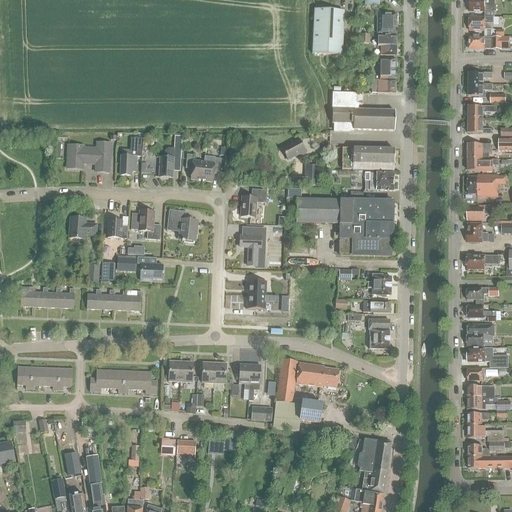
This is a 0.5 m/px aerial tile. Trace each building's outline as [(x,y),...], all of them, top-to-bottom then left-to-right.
[(496,12),(496,5),(494,5),(494,0),(469,0),(470,1),(468,2),(468,5),(469,7),(469,12),(484,12),(484,18),(493,18),(494,18),(494,12),(496,12)] [(342,56),(344,12),(314,11),(312,54),(342,56)] [(377,35),(396,35),(396,15),(377,15),(377,35)] [(484,32),(484,38),(495,38),(495,37),(495,31),(493,30),(493,18),(484,18),(484,19),(469,18),(469,20),(468,21),(468,24),(469,26),(469,32),(484,32)] [(369,35),(355,35),(355,43),(360,43),(360,44),(369,44),(369,35)] [(396,56),(396,36),(375,36),(375,38),(378,38),(378,47),(380,47),(380,56),(396,56)] [(468,42),(468,47),(469,47),(469,49),(484,50),(484,49),(492,50),(501,50),(501,49),(509,49),(509,38),(501,38),(495,38),(484,38),(469,38),(469,42),(468,42)] [(396,80),(396,60),(380,60),(380,80),(396,80)] [(483,85),(483,79),(493,79),(493,74),(469,73),(469,78),(468,79),(468,83),(469,84),(469,85),(483,85)] [(396,81),(378,81),(372,81),(372,93),(395,94),(396,81)] [(493,85),(483,85),(469,85),(469,90),(468,91),(468,94),(469,95),(469,97),(479,97),(479,98),(485,98),(485,92),(483,91),(493,91),(493,85)] [(394,132),(395,112),(358,111),(358,106),(362,106),(362,95),(332,94),(332,109),(332,124),(335,124),(334,132),(348,132),(348,130),(394,132)] [(506,95),(490,95),(490,104),(505,104),(506,104),(506,95)] [(497,107),(494,107),(469,107),(469,112),(468,113),(468,116),(469,117),(469,119),(483,119),(483,113),(497,113),(497,107)] [(483,130),(483,119),(469,119),(469,121),(468,122),(468,125),(469,126),(469,135),(491,135),(491,130),(483,130)] [(511,138),(511,129),(501,130),(501,138),(511,138)] [(192,137),(189,132),(183,136),(186,140),(192,137)] [(160,158),(158,178),(172,179),(173,172),(174,159),(181,159),(181,157),(181,151),(182,137),(174,137),(174,149),(168,149),(164,151),(164,158),(160,158)] [(121,156),(120,176),(131,176),(131,172),(135,172),(136,157),(141,157),(142,139),(130,139),(130,150),(131,150),(131,157),(121,156)] [(511,152),(511,139),(499,139),(499,152),(511,152)] [(300,157),(306,153),(299,140),(281,149),(288,161),(299,155),(300,157)] [(95,173),(108,173),(110,144),(97,143),(97,149),(83,149),(83,147),(68,146),(67,169),(82,170),(82,164),(96,165),(95,173)] [(491,154),(491,145),(469,145),(469,153),(467,154),(467,158),(468,159),(468,160),(483,160),(483,154),(491,154)] [(394,150),(376,150),(342,149),(342,170),(352,170),(352,171),(394,172),(394,150)] [(193,162),(194,156),(187,155),(186,160),(185,169),(191,170),(190,180),(201,182),(203,163),(193,162)] [(221,159),(208,158),(204,157),(203,163),(201,182),(212,183),(213,172),(220,173),(221,159)] [(467,166),(467,170),(468,171),(468,172),(483,172),(493,172),(493,170),(493,166),(499,166),(499,160),(489,160),(483,160),(468,160),(468,165),(467,166)] [(152,174),(153,170),(146,169),(147,163),(142,163),(142,174),(152,174)] [(319,167),(304,166),(304,179),(306,179),(306,185),(319,185),(319,167)] [(365,174),(365,191),(376,192),(393,192),(393,175),(365,174)] [(506,186),(506,178),(498,178),(498,176),(478,176),(478,179),(468,179),(468,195),(478,195),(478,197),(498,197),(498,186),(506,186)] [(242,198),(241,218),(255,219),(264,219),(265,204),(266,191),(251,190),(251,198),(242,198)] [(297,200),(296,224),(340,225),(341,201),(297,200)] [(334,234),(334,239),(340,239),(340,256),(390,258),(391,241),(392,241),(392,226),(393,202),(363,202),(350,201),(341,201),(340,225),(340,234),(334,234)] [(491,214),(491,213),(498,213),(499,213),(502,213),(502,206),(499,206),(499,207),(484,207),(477,207),(477,209),(468,209),(468,215),(467,216),(467,218),(468,219),(468,222),(484,222),(484,220),(486,220),(486,215),(491,215),(491,214)] [(197,222),(184,220),(185,213),(169,211),(167,231),(179,233),(179,241),(187,242),(187,244),(192,244),(193,242),(195,242),(197,222)] [(140,212),(139,216),(132,216),(132,215),(131,231),(131,230),(139,230),(139,232),(147,232),(146,240),(160,241),(161,226),(152,226),(153,213),(140,212)] [(85,224),(86,220),(70,218),(68,239),(84,240),(84,236),(96,237),(97,225),(85,224)] [(121,227),(122,222),(108,221),(107,239),(126,240),(127,228),(121,227)] [(511,224),(501,225),(501,234),(511,234),(511,224)] [(488,243),(488,234),(482,234),(482,225),(469,225),(469,234),(468,234),(468,236),(466,236),(466,241),(468,241),(468,243),(482,243),(488,243)] [(266,233),(261,232),(250,232),(250,238),(240,237),(239,248),(248,248),(247,267),(254,267),(254,270),(264,270),(266,233)] [(136,258),(117,257),(117,272),(135,273),(136,258)] [(499,257),(485,257),(467,257),(467,263),(466,264),(466,267),(467,268),(467,270),(485,270),(485,265),(499,266),(499,257)] [(114,282),(115,271),(115,264),(102,263),(101,281),(114,282)] [(141,265),(140,282),(141,282),(152,282),(153,280),(161,280),(162,266),(156,265),(141,265)] [(99,266),(88,266),(87,282),(98,283),(99,266)] [(351,271),(338,270),(338,281),(351,281),(351,271)] [(391,297),(391,278),(387,278),(387,277),(382,277),(382,276),(372,275),(372,283),(368,283),(368,289),(372,289),(372,296),(391,297)] [(247,282),(246,295),(248,296),(264,296),(266,296),(266,283),(266,282),(247,282)] [(33,308),(34,293),(34,288),(29,288),(29,293),(20,293),(20,308),(33,308)] [(46,309),(47,294),(47,289),(43,288),(42,294),(34,293),(33,308),(46,309)] [(60,309),(60,294),(61,289),(56,289),(56,294),(47,294),(46,309),(60,309)] [(467,301),(476,301),(476,306),(484,306),(484,301),(484,295),(489,295),(489,297),(499,297),(499,289),(467,289),(467,291),(466,292),(466,296),(467,297),(467,301)] [(74,295),(74,290),(69,290),(69,295),(60,294),(60,309),(73,310),(74,295)] [(100,311),(100,296),(100,291),(96,291),(96,296),(87,295),(86,310),(100,311)] [(113,311),(114,296),(114,291),(109,291),(109,296),(100,296),(100,311),(113,311)] [(300,318),(300,316),(314,317),(320,317),(320,319),(321,319),(321,305),(328,305),(328,291),(321,291),(321,302),(314,301),(301,301),(301,299),(300,299),(299,318),(300,318)] [(126,312),(127,297),(127,292),(122,292),(122,297),(114,296),(113,311),(126,312)] [(140,312),(140,297),(140,292),(136,292),(136,297),(127,297),(126,312),(140,312)] [(246,309),(246,310),(265,311),(265,310),(266,304),(277,304),(277,297),(266,297),(266,296),(264,296),(248,296),(246,295),(246,309)] [(391,303),(370,303),(363,302),(362,314),(390,314),(391,303)] [(501,313),(488,313),(483,313),(483,307),(467,307),(467,309),(466,310),(466,314),(467,315),(467,319),(488,319),(488,322),(496,322),(496,321),(501,321),(501,313)] [(389,350),(390,331),(389,331),(389,321),(369,320),(368,331),(370,331),(369,350),(389,350)] [(484,335),(494,335),(494,326),(468,326),(468,335),(467,335),(467,340),(466,341),(466,344),(467,345),(467,347),(486,347),(486,340),(484,340),(484,335)] [(509,368),(508,356),(493,357),(493,349),(468,349),(468,354),(467,354),(467,356),(466,357),(466,360),(467,361),(468,363),(479,363),(480,364),(483,364),(484,363),(485,363),(490,363),(490,369),(509,368)] [(277,403),(292,405),(295,385),(322,388),(322,386),(329,387),(329,390),(335,390),(335,388),(337,389),(339,372),(324,370),(324,368),(299,364),(297,379),(295,379),(297,362),(282,360),(277,403)] [(180,383),(181,363),(169,362),(168,382),(180,383)] [(191,383),(192,363),(181,363),(180,383),(191,383)] [(214,364),(208,364),(202,364),(201,384),(213,384),(214,364)] [(214,364),(213,384),(225,385),(226,365),(214,364)] [(249,391),(250,366),(239,366),(238,385),(244,385),(244,391),(249,391)] [(259,391),(260,366),(250,366),(249,391),(248,402),(253,402),(253,391),(259,391)] [(30,390),(31,367),(17,367),(16,386),(25,387),(25,390),(30,390)] [(44,387),(45,368),(31,367),(30,390),(35,390),(35,387),(44,387)] [(57,391),(58,368),(45,368),(44,387),(52,388),(52,391),(57,391)] [(71,388),(72,369),(58,368),(57,391),(62,391),(62,388),(71,388)] [(109,390),(110,370),(96,370),(96,380),(90,379),(90,378),(89,393),(100,393),(100,389),(109,390)] [(122,394),(123,371),(110,370),(109,390),(118,390),(118,394),(122,394)] [(468,382),(485,382),(485,376),(482,376),(482,370),(468,370),(467,372),(467,373),(467,376),(468,378),(468,382)] [(136,391),(137,371),(123,371),(122,394),(127,394),(128,390),(136,391)] [(156,395),(156,381),(156,382),(150,382),(151,372),(137,371),(136,391),(145,391),(145,395),(156,395)] [(268,383),(267,391),(275,392),(276,384),(268,383)] [(495,399),(495,398),(495,387),(468,387),(468,391),(467,393),(467,396),(468,397),(468,399),(495,399)] [(468,410),(486,410),(486,406),(497,406),(497,411),(511,411),(511,402),(497,402),(497,398),(495,398),(495,399),(468,399),(468,400),(467,402),(467,405),(468,406),(468,410)] [(302,406),(300,422),(319,424),(322,405),(316,404),(302,402),(302,406)] [(276,403),(273,430),(298,433),(300,422),(302,406),(301,406),(292,405),(277,403),(276,403)] [(266,408),(252,407),(251,421),(256,422),(265,422),(271,423),(272,408),(266,408)] [(468,426),(482,426),(482,420),(489,420),(489,415),(468,415),(468,419),(467,420),(467,423),(468,425),(468,426)] [(48,432),(45,420),(38,422),(40,434),(48,432)] [(13,433),(26,432),(25,422),(13,423),(13,433)] [(467,432),(468,433),(468,439),(482,439),(482,437),(488,437),(488,443),(489,443),(504,443),(504,432),(485,432),(485,426),(468,426),(468,428),(467,429),(467,432)] [(354,450),(356,438),(345,436),(344,438),(343,447),(343,449),(354,450)] [(387,473),(391,442),(364,438),(362,452),(359,455),(357,466),(359,469),(359,471),(365,472),(372,474),(372,471),(387,473)] [(160,456),(175,457),(175,440),(161,439),(160,456)] [(215,455),(216,442),(208,441),(207,455),(215,455)] [(11,442),(0,444),(0,464),(15,462),(11,442)] [(177,442),(176,455),(194,456),(195,443),(177,442)] [(508,443),(504,443),(489,443),(489,452),(504,452),(504,451),(508,451),(508,443)] [(139,447),(131,446),(130,461),(139,461),(139,447)] [(487,449),(482,449),(482,446),(468,446),(468,451),(467,452),(467,455),(468,456),(468,458),(490,458),(490,452),(489,452),(487,449)] [(339,456),(340,449),(328,447),(327,454),(339,456)] [(76,454),(64,456),(68,476),(80,474),(76,454)] [(85,459),(89,487),(99,485),(102,484),(98,457),(85,459)] [(511,457),(502,458),(490,458),(468,458),(468,459),(467,461),(467,464),(469,465),(469,470),(511,469),(511,457)] [(61,511),(59,499),(66,498),(62,479),(61,479),(61,477),(55,478),(54,471),(49,472),(56,510),(55,511),(61,511)] [(383,494),(387,473),(372,471),(372,474),(365,472),(362,491),(383,494)] [(99,485),(89,487),(93,509),(86,510),(86,511),(104,511),(105,508),(103,496),(102,496),(99,485)] [(149,500),(149,489),(140,489),(140,501),(149,500)] [(383,494),(362,491),(355,490),(353,502),(360,503),(360,504),(363,504),(362,505),(369,506),(381,508),(383,496),(383,494)] [(141,511),(143,501),(139,501),(140,493),(134,492),(133,500),(127,500),(127,508),(127,511),(126,511),(141,511)] [(71,511),(84,511),(81,494),(68,497),(71,511)] [(346,511),(351,501),(339,497),(333,511),(346,511)] [(266,502),(257,500),(255,507),(265,509),(266,502)]
